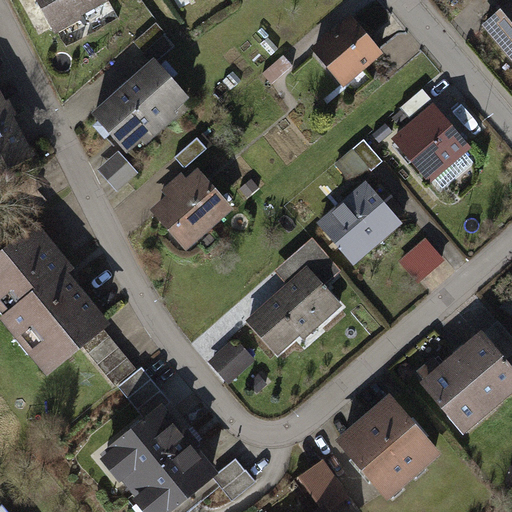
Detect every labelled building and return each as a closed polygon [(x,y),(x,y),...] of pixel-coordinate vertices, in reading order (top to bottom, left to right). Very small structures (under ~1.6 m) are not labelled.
[(44,0),(61,30),(116,0),(44,0)] [(511,3),(488,24),(511,52),(511,3)] [(385,50),(354,16),(317,48),(348,83),(385,50)] [(170,33),(157,21),(136,43),(150,55),(170,33)] [(160,58),(99,110),(132,149),(193,97),(160,58)] [(2,81),(0,81),(0,172),(39,153),(2,81)] [(439,180),(477,144),(424,88),(402,108),(415,123),(400,138),(439,180)] [(210,151),(200,139),(179,157),(189,169),(210,151)] [(384,163),(366,143),(343,163),(361,183),(384,163)] [(139,175),(120,154),(101,170),(120,191),(139,175)] [(236,203),(203,167),(192,177),(188,173),(167,192),(172,197),(157,210),(189,246),(236,203)] [(401,218),(368,182),(325,222),(358,258),(401,218)] [(44,225),(0,259),(0,299),(53,366),(83,343),(103,326),(117,316),(44,225)] [(345,273),(315,238),(277,271),(289,286),(252,318),(283,353),(343,300),(330,286),(345,273)] [(446,262),(426,240),(402,262),(423,284),(446,262)] [(136,367),(103,326),(83,343),(115,384),(136,367)] [(511,394),(511,355),(489,330),(432,382),(474,429),(511,394)] [(256,363),(232,338),(209,359),(233,384),(256,363)] [(443,449),(395,396),(346,441),(394,494),(443,449)] [(180,511),(228,475),(170,401),(108,449),(156,511),(180,511)] [(324,456),(307,468),(326,496),(344,483),(324,456)]
